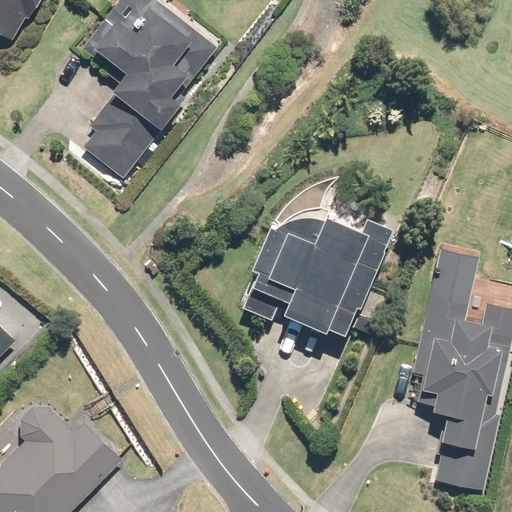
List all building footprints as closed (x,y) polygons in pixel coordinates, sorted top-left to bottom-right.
[(0,0),(0,32),(13,40),(27,17),(29,18),(36,6),(39,8),(43,0),(0,0)] [(84,146),(124,177),(183,101),(173,93),(189,72),(195,76),(218,45),(158,0),(118,0),(83,47),(109,67),(106,70),(120,81),(114,88),(116,90),(90,124),(97,129),(84,146)] [(368,214),(362,227),(328,212),(325,216),(321,214),(317,213),(311,212),(306,212),(302,213),(298,213),(291,215),(284,219),(277,224),(272,222),(253,266),(259,269),(243,305),(273,318),(279,305),(286,308),(284,310),(328,329),(330,325),(346,333),(359,305),(361,306),(387,248),(385,247),(394,225),(368,214)] [(510,359),(511,347),(511,305),(487,300),(483,319),(468,315),(480,261),(441,253),(415,370),(424,372),(419,399),(436,403),(435,408),(447,411),(438,451),(442,452),(436,479),(485,489),(502,413),(485,410),(489,391),(494,392),(502,357),(510,359)] [(0,355),(17,339),(0,322),(0,355)] [(69,511),(123,459),(85,421),(75,431),(50,406),(32,405),(22,417),(21,434),(26,439),(2,463),(0,461),(0,511),(69,511)]
